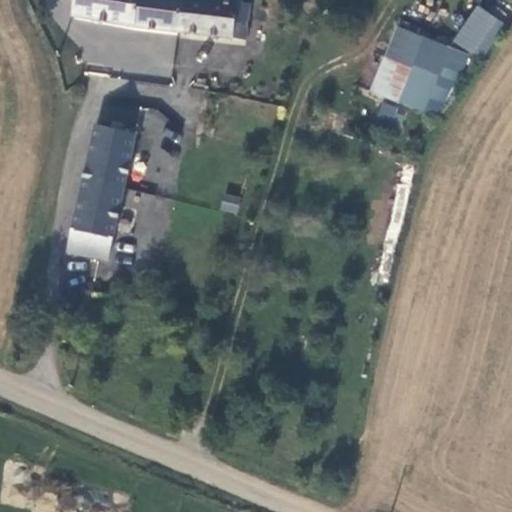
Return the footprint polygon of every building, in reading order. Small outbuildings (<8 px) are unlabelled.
[(181,36),(186,0),(78,0),(75,21),(118,27),(181,36)] [(209,0),(209,1),(198,0),(186,0),(181,36),(249,47),(255,7),(246,6),(246,0),(209,0)] [(419,35),(393,26),(370,92),(395,101),(408,66),(419,35)] [(434,76),(408,66),(395,101),(421,111),(434,76)] [(274,76),(262,74),(259,89),(272,92),(274,76)] [(378,103),(369,128),(383,133),(392,109),(378,103)] [(113,270),(118,246),(139,141),(97,133),(85,195),(73,262),(113,270)] [(237,213),(240,199),(222,195),(219,210),(237,213)]
